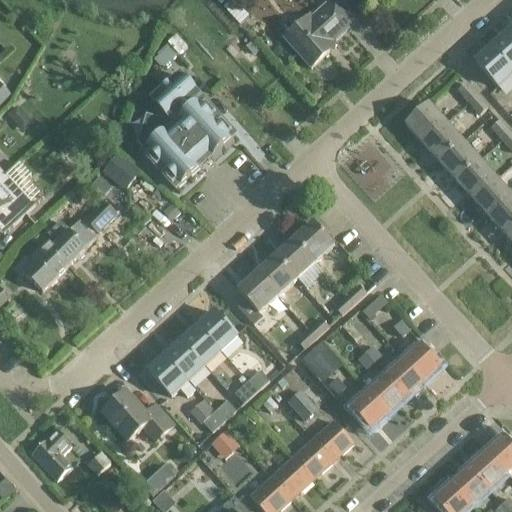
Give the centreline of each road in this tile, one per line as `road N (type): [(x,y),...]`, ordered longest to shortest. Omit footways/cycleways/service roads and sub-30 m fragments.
road 1 (residential): [(69,389),(309,170)]
road 2 (residential): [(509,392),(309,170)]
road 3 (residential): [(309,170),(495,0)]
road 4 (residential): [(379,511),(509,392)]
